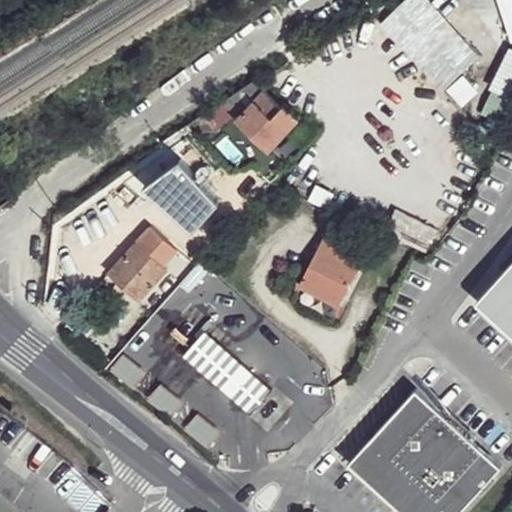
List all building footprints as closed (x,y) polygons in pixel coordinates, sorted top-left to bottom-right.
[(255,84),(209,113),(223,127),(236,113),(241,117),(265,93),(255,84)] [(265,93),(241,117),(271,149),(300,118),(288,105),(282,111),(265,93)] [(440,204),(458,211),(471,181),(452,174),(440,204)] [(230,189),(210,209),(234,230),(253,208),(230,189)] [(154,229),(112,270),(140,301),(171,272),(165,267),(179,254),(154,229)] [(331,233),(300,287),(337,309),(369,254),(331,233)] [(511,267),(479,304),(511,333),(511,267)] [(294,284),(287,297),(335,325),(342,312),(337,309),(300,287),(294,284)] [(130,365),(159,386),(172,368),(143,347),(130,365)] [(414,384),(346,459),(404,511),(452,511),(499,461),(414,384)] [(272,442),(270,417),(216,421),(217,446),(272,442)] [(14,511),(0,500),(0,511),(14,511)]
